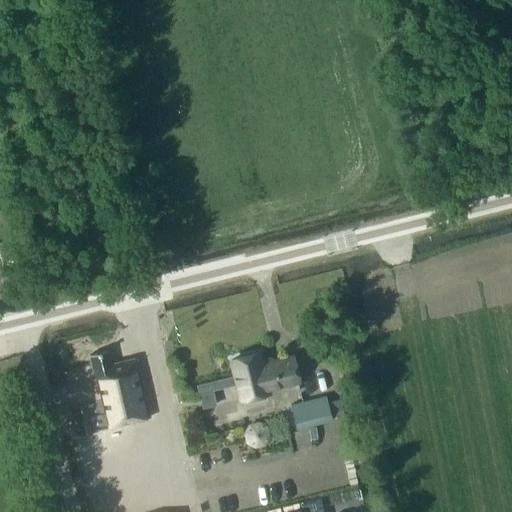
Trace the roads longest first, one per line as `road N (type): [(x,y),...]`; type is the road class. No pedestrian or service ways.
road 1 (unclassified): [(0,332),(511,202)]
road 2 (track): [(0,125),(49,320)]
